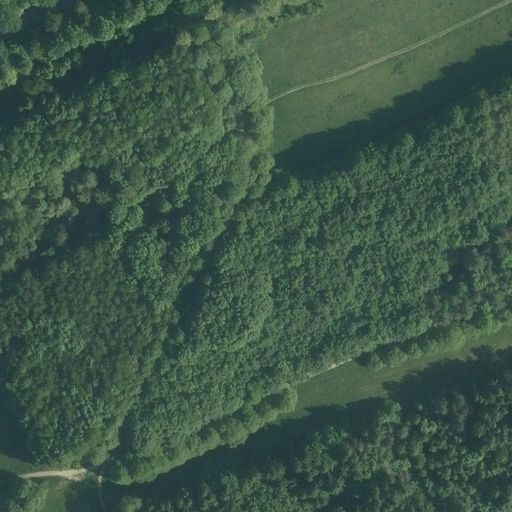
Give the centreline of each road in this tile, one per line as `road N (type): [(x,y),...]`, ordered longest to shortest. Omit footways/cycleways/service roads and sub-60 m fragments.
road 1 (track): [(0,256),(45,254),(96,237),(247,121),(247,172),(96,477)]
road 2 (track): [(247,121),(199,0)]
